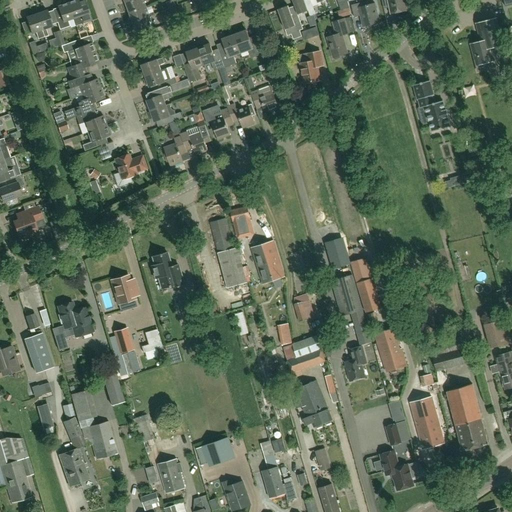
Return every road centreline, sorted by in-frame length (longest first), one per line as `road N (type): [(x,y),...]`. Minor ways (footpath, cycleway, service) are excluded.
road 1 (residential): [(448,0),(264,147),(0,282)]
road 2 (residential): [(123,49),(143,52),(246,15)]
